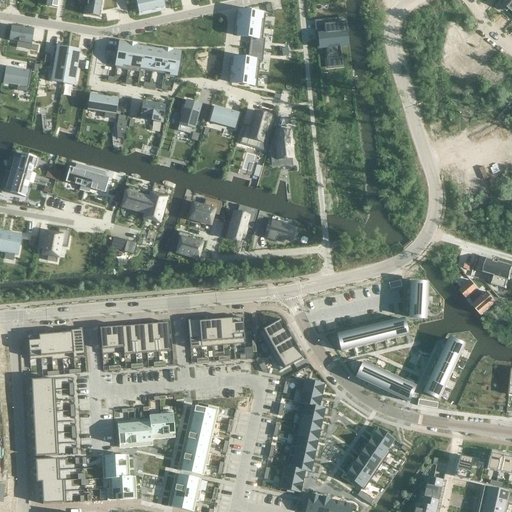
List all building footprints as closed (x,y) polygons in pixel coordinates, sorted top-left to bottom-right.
[(46,0),(46,6),(57,8),(58,0),(46,0)] [(87,0),(85,15),(99,18),(101,0),(87,0)] [(135,0),(136,1),(139,14),(138,14),(139,15),(142,14),(164,9),(165,9),(165,8),(164,8),(162,0),(135,0)] [(511,0),(506,0),(503,4),(511,11),(511,0)] [(240,12),(238,24),(264,27),(265,15),(240,12)] [(344,20),(316,23),(317,36),(319,35),(320,47),(318,48),(325,48),(326,60),(341,59),(340,46),(346,45),(345,32),(343,32),(341,20),(344,20)] [(238,24),(237,36),(250,38),(249,49),(264,51),(265,39),(263,39),(264,27),(238,24)] [(11,27),(9,41),(31,45),(34,31),(11,27)] [(119,45),(115,69),(128,71),(132,47),(119,45)] [(57,47),(52,79),(60,80),(63,81),(68,48),(57,47)] [(132,47),(128,71),(140,73),(140,71),(144,49),(132,47)] [(68,48),(63,81),(75,83),(80,50),(68,48)] [(144,49),(140,71),(152,73),(156,51),(144,49)] [(234,58),(233,71),(258,74),(260,61),(262,63),(264,51),(249,49),(248,60),(234,58)] [(156,51),(152,73),(164,75),(168,53),(156,51)] [(168,53),(164,75),(176,76),(179,54),(168,53)] [(5,68),(3,84),(4,84),(13,86),(17,86),(16,91),(28,93),(28,89),(31,72),(30,72),(13,69),(6,68),(5,68)] [(233,71),(231,83),(257,86),(258,74),(233,71)] [(90,95),(87,111),(88,111),(104,113),(104,118),(115,120),(118,102),(118,99),(118,100),(111,99),(90,95)] [(179,125),(177,131),(190,135),(192,129),(195,130),(195,129),(200,108),(201,106),(202,106),(202,105),(186,101),(185,101),(186,101),(179,125)] [(143,103),(140,117),(151,119),(151,122),(162,124),(165,106),(143,103)] [(214,107),(209,123),(210,123),(233,129),(234,129),(233,130),(234,130),(239,114),(238,113),(238,114),(215,107),(214,107)] [(245,125),(240,144),(247,146),(249,139),(267,144),(270,132),(266,131),(270,116),(255,112),(251,127),(245,125)] [(273,149),(270,149),(271,165),(279,164),(278,160),(293,158),(290,131),(277,132),(278,141),(275,141),(276,148),(273,149)] [(191,139),(191,140),(197,142),(200,135),(193,133),(192,135),(191,139)] [(13,162),(10,173),(13,174),(14,173),(15,174),(30,178),(32,173),(33,169),(35,170),(38,159),(36,158),(21,154),(19,159),(18,163),(13,162)] [(69,168),(65,183),(85,188),(90,171),(79,168),(79,170),(74,169),(69,168)] [(90,171),(85,188),(105,194),(109,179),(104,177),(100,176),(101,174),(90,171)] [(362,172),(330,175),(331,187),(342,186),(343,198),(332,199),(333,215),(346,214),(345,204),(353,203),(355,219),(366,218),(364,197),(358,197),(357,185),(364,184),(362,172)] [(11,189),(10,194),(25,198),(29,183),(30,178),(15,174),(14,173),(13,174),(10,184),(12,184),(11,189)] [(126,193),(122,207),(132,210),(139,212),(146,214),(151,193),(142,190),(140,196),(126,193)] [(146,214),(144,219),(159,223),(160,219),(164,203),(165,199),(166,196),(152,192),(151,193),(146,214)] [(193,205),(189,219),(210,225),(213,214),(218,216),(222,204),(205,200),(203,207),(193,205)] [(234,212),(226,239),(239,242),(241,234),(244,235),(246,228),(252,230),(256,214),(249,212),(248,216),(234,212)] [(263,222),(260,234),(265,235),(265,237),(283,242),(284,239),(287,240),(292,242),(296,229),(269,222),(269,224),(263,222)] [(47,233),(43,254),(48,255),(47,261),(57,263),(58,257),(59,247),(67,248),(70,231),(58,229),(57,235),(47,233)] [(179,232),(173,252),(177,253),(198,259),(202,244),(191,241),(192,236),(179,232)] [(6,233),(2,253),(5,254),(14,255),(18,256),(18,255),(17,255),(18,253),(21,236),(22,235),(6,233)] [(127,241),(123,252),(134,255),(137,244),(127,241)] [(481,257),(476,271),(494,277),(492,285),(506,289),(506,288),(506,287),(508,281),(509,281),(511,270),(511,266),(498,262),(498,264),(494,263),(494,261),(481,257)] [(471,281),(459,291),(467,300),(469,298),(474,304),(472,306),(481,316),(496,303),(488,293),(484,296),(482,295),(471,281)] [(410,284),(409,296),(427,297),(427,285),(410,284)] [(409,296),(409,307),(426,307),(427,297),(409,296)] [(409,307),(408,318),(425,319),(426,307),(409,307)] [(192,319),(188,320),(190,349),(201,348),(201,345),(199,322),(199,320),(193,321),(192,319)] [(242,319),(231,320),(233,342),(244,341),(242,319)] [(231,320),(221,321),(223,343),(233,342),(231,320)] [(268,328),(261,331),(266,341),(286,330),(281,320),(277,322),(276,320),(267,325),(268,328)] [(402,320),(391,322),(395,339),(406,337),(402,320)] [(221,321),(210,322),(212,344),(223,343),(221,321)] [(210,322),(199,322),(201,345),(212,344),(210,322)] [(391,322),(380,325),(384,342),(395,339),(391,322)] [(167,324),(156,325),(158,352),(170,351),(167,324)] [(156,325),(144,326),(147,353),(158,352),(156,325)] [(380,325),(370,327),(374,344),(384,342),(380,325)] [(144,326),(133,327),(135,354),(147,353),(144,326)] [(133,327),(122,328),(124,350),(124,355),(135,354),(133,327)] [(370,327),(359,330),(363,347),(374,344),(370,327)] [(122,328),(111,329),(113,351),(124,350),(122,328)] [(77,331),(71,332),(71,334),(73,356),(73,359),(84,358),(82,329),(77,329),(77,331)] [(111,329),(100,330),(102,352),(113,351),(111,329)] [(286,330),(266,341),(272,350),(292,339),(286,330)] [(359,330),(349,333),(353,349),(363,347),(359,330)] [(349,333),(338,335),(342,352),(353,349),(349,333)] [(71,334),(60,335),(62,357),(73,356),(71,334)] [(60,335),(49,336),(51,358),(62,357),(60,335)] [(49,336),(39,337),(41,359),(51,358),(49,336)] [(39,337),(28,337),(30,360),(41,359),(39,337)] [(292,339),(272,350),(277,360),(297,349),(292,339)] [(447,339),(442,350),(458,358),(463,347),(447,339)] [(297,349),(277,360),(282,370),(302,358),(297,349)] [(442,350),(437,361),(453,368),(458,358),(442,350)] [(437,361),(433,371),(448,378),(453,368),(437,361)] [(364,363),(356,379),(367,384),(374,368),(364,363)] [(374,368),(367,384),(376,388),(384,373),(374,368)] [(433,371),(428,381),(444,389),(448,378),(433,371)] [(384,373),(376,388),(386,393),(394,377),(384,373)] [(394,377),(386,393),(396,397),(403,382),(394,377)] [(54,380),(29,381),(29,386),(32,386),(32,392),(55,391),(54,380)] [(304,380),(301,392),(322,396),(324,385),(318,383),(318,382),(311,380),(310,382),(304,380)] [(428,381),(423,392),(439,399),(444,389),(428,381)] [(403,382),(396,397),(406,402),(414,387),(403,382)] [(55,391),(32,392),(33,403),(55,402),(55,391)] [(301,392),(299,403),(302,404),(323,408),(324,402),(321,401),(322,396),(301,392)] [(55,402),(33,403),(33,414),(56,412),(55,402)] [(302,404),(300,414),(323,419),(324,415),(327,415),(329,410),(323,408),(302,404)] [(190,411),(189,417),(215,423),(219,408),(206,406),(205,409),(195,407),(194,412),(190,411)] [(56,412),(33,414),(34,424),(56,423),(56,412)] [(172,414),(161,415),(162,436),(163,439),(170,438),(170,435),(174,435),(172,414)] [(300,414),(298,425),(324,431),(325,425),(322,424),(323,419),(300,414)] [(161,415),(149,416),(149,420),(151,440),(159,439),(159,436),(162,436),(161,415)] [(189,417),(187,424),(191,425),(190,429),(213,434),(215,423),(189,417)] [(149,420),(139,421),(141,444),(145,444),(146,446),(152,446),(151,440),(149,420)] [(139,421),(128,422),(130,448),(137,447),(137,445),(141,444),(139,421)] [(128,422),(117,423),(119,445),(124,445),(124,448),(130,448),(128,422)] [(56,423),(34,424),(34,435),(57,434),(56,423)] [(298,425),(295,435),(318,440),(319,436),(322,437),(324,431),(298,425)] [(186,432),(184,439),(211,444),(213,434),(190,429),(189,433),(186,432)] [(377,429),(371,439),(388,450),(395,441),(389,437),(390,435),(384,431),(383,433),(377,429)] [(35,440),(32,440),(32,446),(35,445),(35,446),(58,445),(57,434),(34,435),(35,440)] [(295,435),(293,446),(319,452),(320,446),(317,445),(318,440),(295,435)] [(184,439),(183,445),(186,446),(186,450),(208,455),(211,444),(184,439)] [(365,441),(361,446),(382,460),(388,450),(371,439),(368,443),(365,441)] [(58,445),(35,446),(35,457),(58,456),(58,445)] [(293,446),(291,457),(313,462),(314,457),(318,458),(319,452),(293,446)] [(361,446),(358,451),(361,453),(358,457),(375,469),(382,460),(361,446)] [(181,453),(179,460),(206,466),(208,455),(186,450),(185,454),(181,453)] [(491,451),(487,470),(498,473),(502,453),(491,451)] [(502,453),(498,473),(509,475),(511,460),(511,455),(503,453),(502,453)] [(125,456),(102,457),(102,468),(125,467),(129,467),(129,460),(125,460),(125,456)] [(459,456),(454,477),(468,480),(472,459),(459,456)] [(288,467),(309,472),(315,473),(316,467),(312,466),(313,462),(291,457),(288,467)] [(352,460),(348,465),(369,479),(375,469),(358,457),(355,462),(352,460)] [(58,460),(36,461),(36,472),(59,471),(58,460)] [(179,460),(178,466),(182,467),(181,472),(204,477),(206,466),(179,460)] [(348,472),(345,477),(362,489),(369,479),(348,465),(345,470),(348,472)] [(285,466),(282,478),(303,482),(304,477),(307,478),(309,472),(288,467),(285,466)] [(125,467),(102,468),(103,480),(108,479),(129,477),(129,471),(126,471),(125,467)] [(59,471),(36,472),(37,483),(42,483),(60,482),(59,471)] [(173,478),(172,485),(198,491),(201,480),(178,475),(177,479),(173,478)] [(129,477),(108,479),(109,490),(132,488),(132,485),(136,484),(135,477),(129,477)] [(282,478),(280,489),(286,491),(287,491),(286,492),(293,494),(294,492),(300,494),(303,482),(282,478)] [(428,478),(424,491),(439,494),(442,481),(428,478)] [(60,482),(42,483),(42,493),(65,492),(64,481),(60,482)] [(172,485),(170,492),(174,493),(173,496),(196,502),(198,491),(172,485)] [(132,488),(109,490),(110,501),(136,500),(136,493),(133,493),(132,488)] [(487,488),(485,499),(508,504),(510,493),(508,492),(487,488)] [(417,500),(417,504),(436,508),(439,494),(424,491),(420,490),(417,500)] [(65,492),(42,493),(43,504),(66,503),(65,492)] [(309,494),(305,511),(316,511),(321,493),(315,492),(314,495),(309,494)] [(321,493),(316,511),(328,511),(331,500),(331,499),(326,498),(327,495),(321,493)] [(168,499),(167,507),(190,511),(193,511),(196,502),(173,496),(172,500),(168,499)] [(485,499),(482,510),(492,511),(505,511),(508,504),(485,499)] [(331,500),(328,511),(351,511),(353,505),(331,500)] [(414,503),(411,511),(435,511),(436,508),(417,504),(414,503)]
